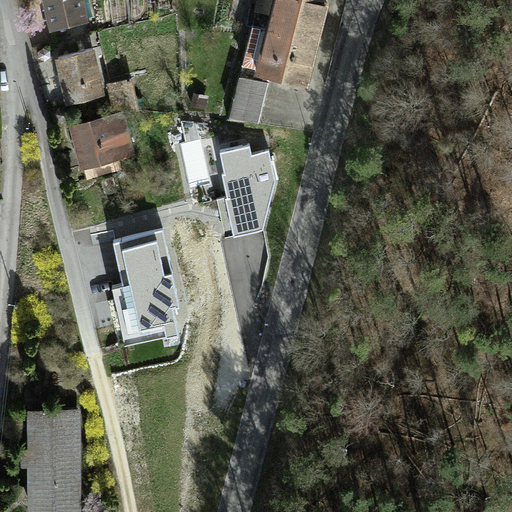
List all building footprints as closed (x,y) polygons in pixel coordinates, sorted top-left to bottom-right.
[(45,0),(53,35),(90,27),(83,0),(45,0)] [(286,0),(284,0),(266,77),(309,87),(327,10),(286,0)] [(94,57),(62,63),(71,109),(104,102),(94,57)] [(260,124),(266,86),(243,82),(236,120),(260,124)] [(132,85),(112,86),(113,110),(133,109),(132,85)] [(126,118),(73,132),(84,172),(120,163),(115,142),(132,138),(126,118)] [(250,145),(217,153),(236,235),(262,229),(276,178),(269,147),(252,152),(250,145)] [(160,234),(115,244),(126,288),(114,291),(126,343),(175,332),(169,307),(176,306),(160,234)] [(32,417),(31,511),(75,511),(76,417),(32,417)]
